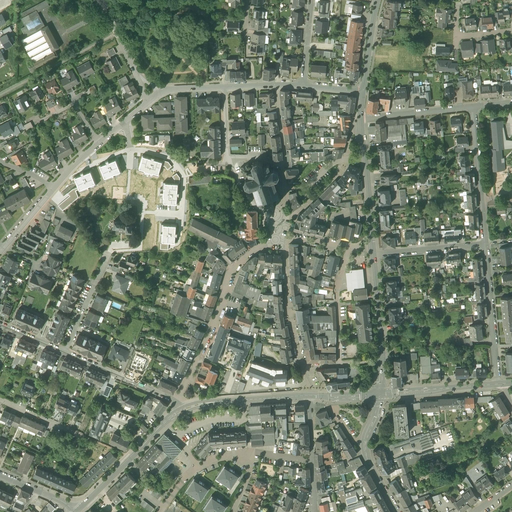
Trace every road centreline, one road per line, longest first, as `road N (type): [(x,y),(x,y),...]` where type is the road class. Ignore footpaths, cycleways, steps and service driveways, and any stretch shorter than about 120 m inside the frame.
road 1 (residential): [(179,401),(230,273),(279,235)]
road 2 (residential): [(485,244),(472,106)]
road 3 (residential): [(279,235),(303,368)]
road 4 (secondary): [(308,396),(182,409)]
road 5 (residential): [(179,401),(63,353)]
